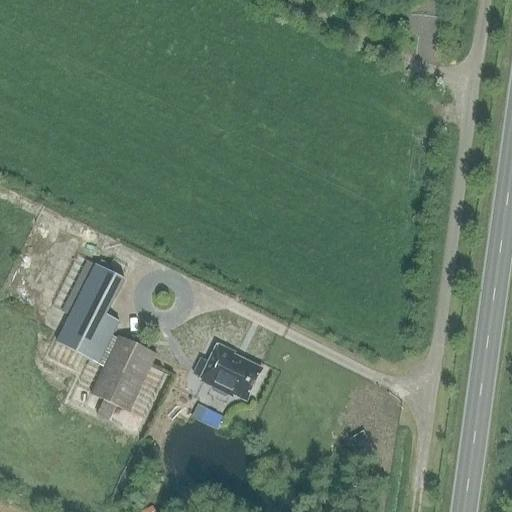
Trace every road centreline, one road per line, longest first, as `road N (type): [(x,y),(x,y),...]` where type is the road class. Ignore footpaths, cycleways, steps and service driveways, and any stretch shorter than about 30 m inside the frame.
road 1 (unclassified): [(484,0),(417,487)]
road 2 (primary): [(463,511),(511,159)]
